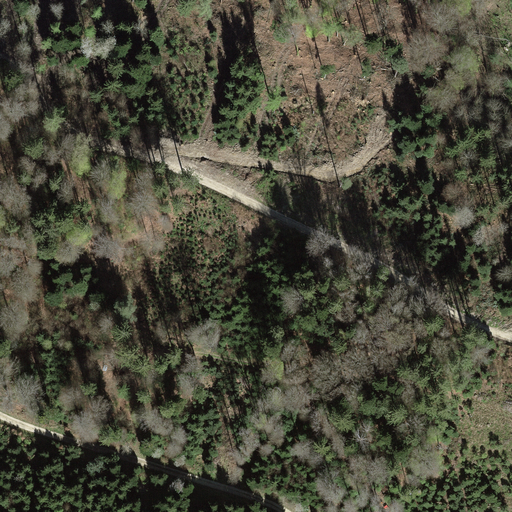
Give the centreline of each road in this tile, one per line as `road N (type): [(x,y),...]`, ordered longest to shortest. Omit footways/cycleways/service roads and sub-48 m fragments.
road 1 (track): [(0,57),(80,139),(219,185),(511,339)]
road 2 (track): [(281,511),(0,413)]
